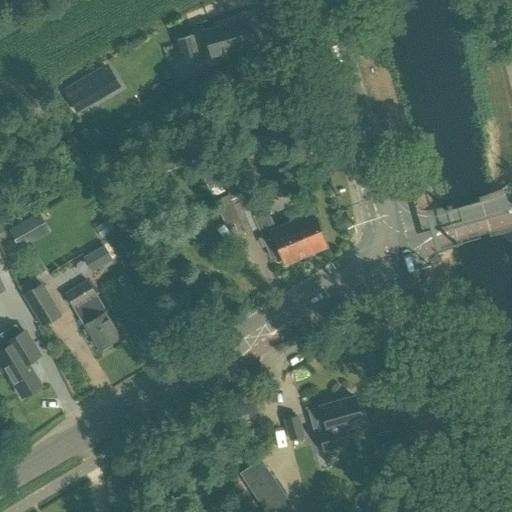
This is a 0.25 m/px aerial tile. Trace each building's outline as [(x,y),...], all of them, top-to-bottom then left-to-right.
[(217,27),(204,30),(204,31),(208,44),(205,44),(210,63),(213,62),(226,58),(225,54),(256,46),(255,42),(257,40),(255,32),(252,32),(249,19),(224,25),(218,27),(217,27)] [(192,36),(177,40),(182,59),(198,54),(192,36)] [(64,90),(77,111),(119,86),(106,65),(64,90)] [(216,185),(212,170),(199,173),(203,188),(216,185)] [(224,184),(229,196),(240,190),(257,183),(252,172),(224,184)] [(257,229),(244,199),(233,204),(243,229),(245,234),(256,229),(257,229)] [(262,199),(249,204),(255,219),(268,213),(262,199)] [(35,212),(20,221),(31,240),(46,231),(35,212)] [(301,257),(288,225),(275,231),(268,213),(255,219),(271,258),(280,254),(284,264),(301,257)] [(288,225),(301,257),(325,247),(312,216),(288,225)] [(193,230),(201,249),(220,241),(212,222),(193,230)] [(101,242),(90,249),(99,264),(110,258),(101,242)] [(50,266),(56,276),(78,263),(72,253),(50,266)] [(287,281),(298,296),(322,280),(311,265),(287,281)] [(65,293),(83,325),(97,350),(119,338),(106,313),(88,280),(65,293)] [(41,283),(22,295),(41,327),(60,315),(41,283)] [(21,397),(40,387),(27,364),(39,356),(25,332),(20,335),(15,326),(2,334),(9,346),(0,351),(0,366),(3,371),(5,370),(21,397)] [(319,407),(307,410),(314,436),(319,435),(323,450),(348,443),(344,428),(362,423),(355,397),(319,407)] [(284,419),(289,440),(303,437),(298,415),(284,419)] [(259,457),(239,471),(260,503),(264,500),(281,489),(273,477),(259,457)]
